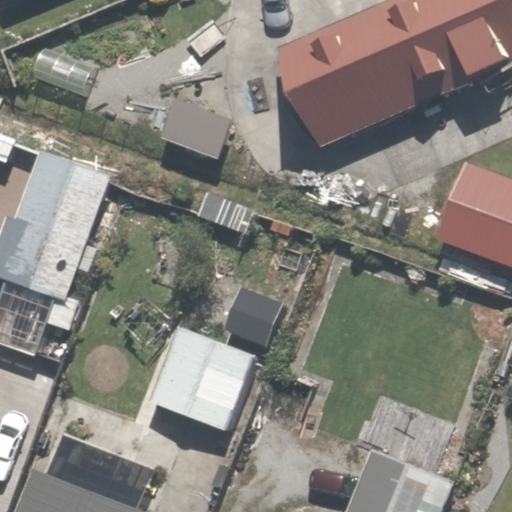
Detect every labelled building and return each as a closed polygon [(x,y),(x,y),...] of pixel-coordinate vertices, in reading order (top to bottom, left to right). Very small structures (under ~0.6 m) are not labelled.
[(511,3),(267,114),(313,217),(511,128),(511,3)] [(67,152),(16,280),(85,307),(136,179),(67,152)] [(457,249),(511,267),(511,177),(484,168),(457,249)] [(243,280),(302,299),(313,264),(255,245),(243,280)] [(169,404),(246,438),(280,361),(203,327),(169,404)] [(465,511),(474,487),(386,458),(367,511),(465,511)] [(136,511),(56,480),(43,511),(136,511)]
